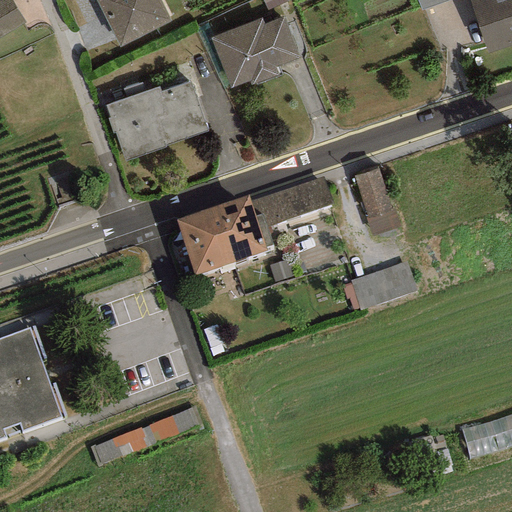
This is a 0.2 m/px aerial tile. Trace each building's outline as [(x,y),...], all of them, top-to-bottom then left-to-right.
[(10,0),(0,0),(0,37),(24,25),(10,0)] [(95,0),(119,48),(172,22),(160,0),(95,0)] [(286,0),(262,0),(268,11),(288,1),(286,0)] [(449,0),(416,0),(421,11),(450,0),(449,0)] [(511,0),(470,0),(488,54),(511,45),(511,0)] [(261,18),(210,37),(229,89),(249,81),(251,85),(275,76),(272,69),(299,58),(283,17),(264,24),(261,18)] [(158,87),(105,106),(124,161),(207,131),(189,82),(160,92),(158,87)] [(379,167),(352,176),(373,238),(400,228),(379,167)] [(322,177),(250,202),(255,217),(262,214),(266,227),(332,205),(322,177)] [(248,195),(210,208),(230,263),(266,251),(265,246),(271,244),(266,227),(262,214),(255,217),(250,202),(248,195)] [(230,263),(210,208),(176,220),(195,275),(230,263)] [(406,261),(349,280),(360,311),(416,292),(406,261)] [(29,329),(0,339),(0,442),(62,420),(29,329)] [(94,445),(89,447),(97,467),(101,465),(101,464),(198,425),(199,429),(202,429),(193,408),(140,429),(140,428),(95,446),(94,445)] [(511,412),(463,428),(472,456),(511,444),(511,412)]
